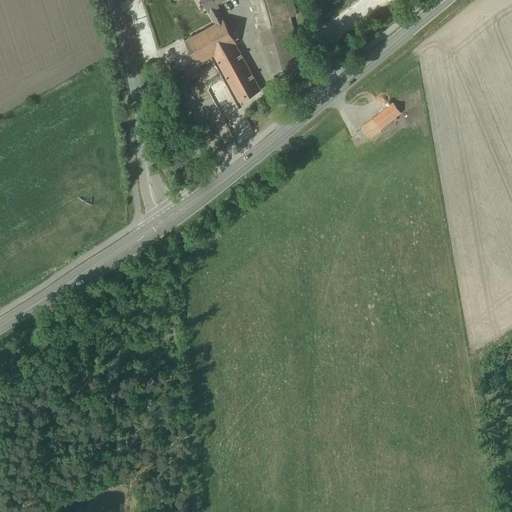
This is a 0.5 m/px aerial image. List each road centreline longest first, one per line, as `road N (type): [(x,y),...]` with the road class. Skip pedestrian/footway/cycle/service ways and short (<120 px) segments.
road 1 (primary): [(166,220),(447,0)]
road 2 (tertiary): [(166,220),(148,181),(113,0)]
road 3 (primary): [(0,327),(166,220)]
